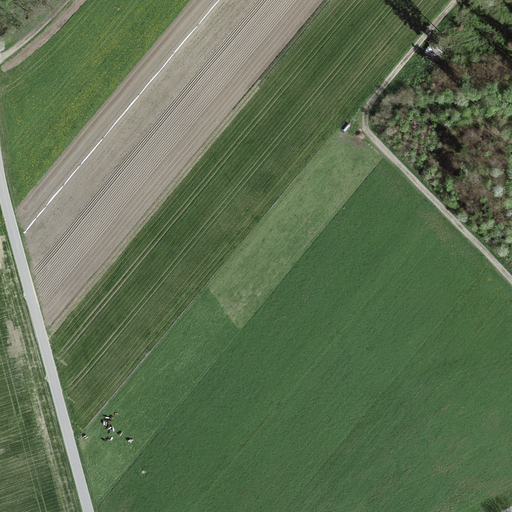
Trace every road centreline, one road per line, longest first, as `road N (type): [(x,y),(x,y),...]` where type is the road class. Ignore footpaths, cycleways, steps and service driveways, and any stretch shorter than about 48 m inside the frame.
road 1 (track): [(511,282),(362,120),(455,0)]
road 2 (tertiary): [(0,176),(90,511)]
